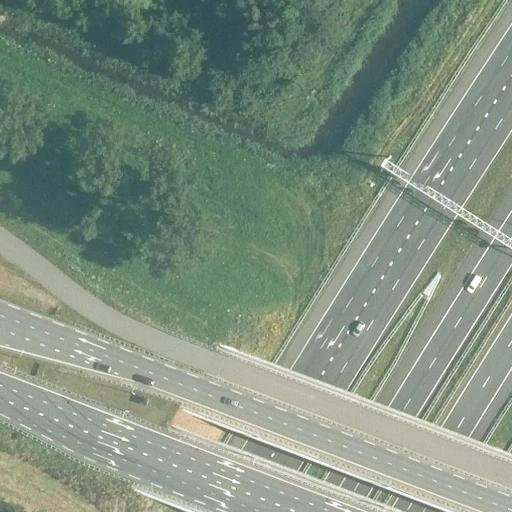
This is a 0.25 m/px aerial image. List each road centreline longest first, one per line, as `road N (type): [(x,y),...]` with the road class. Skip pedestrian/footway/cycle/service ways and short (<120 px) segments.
road 1 (unclassified): [(511,475),(110,318),(0,241)]
road 2 (trunk): [(511,511),(0,317)]
road 3 (motorway): [(511,78),(399,250),(250,511)]
road 4 (trunk): [(0,386),(330,511)]
road 5 (motorway): [(511,230),(335,511)]
road 6 (motorway): [(406,511),(511,340)]
